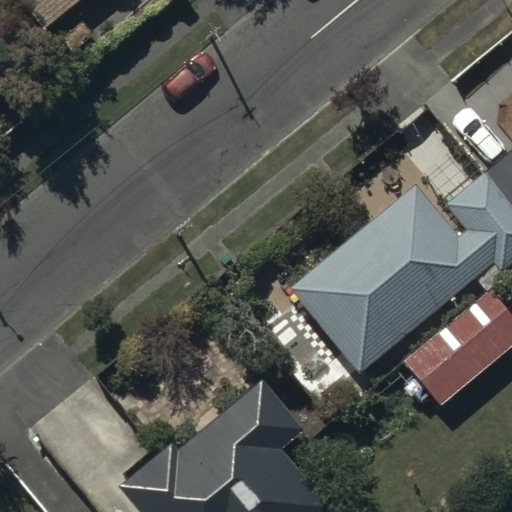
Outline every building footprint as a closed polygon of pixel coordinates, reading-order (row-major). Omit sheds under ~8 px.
[(3,0),(43,47),(98,0),(3,0)] [(511,144),(484,167),(511,201),(511,144)] [(511,201),(484,167),(445,198),(467,225),(454,236),(410,184),(290,283),(358,366),(488,260),(495,269),(511,254),(511,201)] [(511,318),(490,292),(402,363),(437,406),(511,345),(511,318)] [(175,455),(169,447),(119,487),(139,511),(320,511),(325,508),(280,453),(303,434),(263,385),(175,455)]
